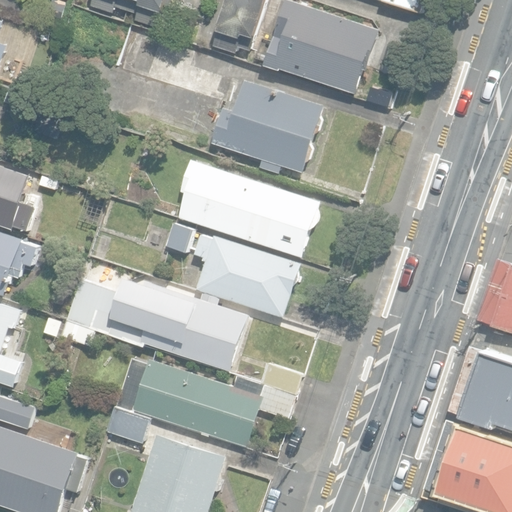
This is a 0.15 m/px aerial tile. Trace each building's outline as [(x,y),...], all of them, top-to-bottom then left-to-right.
[(95,0),(94,4),(117,12),(120,0),(95,0)] [(160,26),(169,0),(145,0),(139,19),(160,26)] [(229,0),(215,44),(237,52),(240,45),(252,49),(269,0),(229,0)] [(283,67),(359,92),(366,69),(370,70),(383,29),(295,0),(289,0),(277,38),(260,32),(251,59),(283,69),(283,67)] [(387,0),(424,12),(428,0),(387,0)] [(0,73),(10,45),(0,41),(0,39),(7,20),(0,18),(0,73)] [(61,75),(96,88),(106,62),(72,49),(61,75)] [(285,165),(306,172),(328,105),(250,79),(239,110),(227,107),(216,141),(266,158),(264,165),(282,171),(285,165)] [(377,80),(371,101),(391,107),(398,87),(377,80)] [(182,216),(305,257),(324,200),(196,158),(184,189),(190,191),(182,216)] [(18,225),(31,230),(39,206),(25,202),(34,174),(0,162),(0,221),(17,228),(18,225)] [(65,177),(48,172),(45,183),(61,188),(65,177)] [(105,228),(145,241),(155,211),(115,198),(114,198),(105,228)] [(170,245),(190,252),(198,228),(178,222),(170,245)] [(0,291),(10,295),(17,275),(23,277),(25,269),(26,269),(28,262),(36,264),(42,245),(27,240),(27,238),(0,229),(0,291)] [(201,288),(287,316),(305,262),(219,234),(217,238),(205,234),(199,253),(208,256),(207,259),(210,260),(201,288)] [(150,281),(131,275),(126,292),(83,278),(70,320),(147,345),(148,341),(235,369),(253,312),(221,302),(223,297),(206,291),(205,297),(150,279),(150,281)] [(511,275),(496,324),(511,329),(511,275)] [(0,378),(18,385),(27,360),(4,352),(14,325),(20,327),(26,308),(0,299),(0,378)] [(46,333),(64,338),(70,318),(53,313),(46,333)] [(71,324),(67,337),(96,345),(100,332),(71,324)] [(502,419),(511,422),(511,357),(488,349),(467,414),(500,424),(502,419)] [(151,362),(135,357),(120,404),(251,445),(263,408),(292,417),(299,393),(263,382),(240,374),(237,384),(153,358),(151,362)] [(299,393),(306,374),(269,362),(263,382),(299,393)] [(0,417),(32,428),(39,406),(0,393),(0,417)] [(111,430),(146,441),(154,417),(119,405),(111,429),(111,430)] [(511,511),(511,438),(467,424),(468,421),(463,420),(463,421),(440,490),(439,493),(442,493),(443,491),(486,506),(505,511),(511,511)] [(0,501),(31,511),(63,511),(84,451),(0,422),(0,501)] [(136,511),(213,511),(221,490),(223,490),(225,483),(223,482),(231,455),(161,433),(136,511)]
